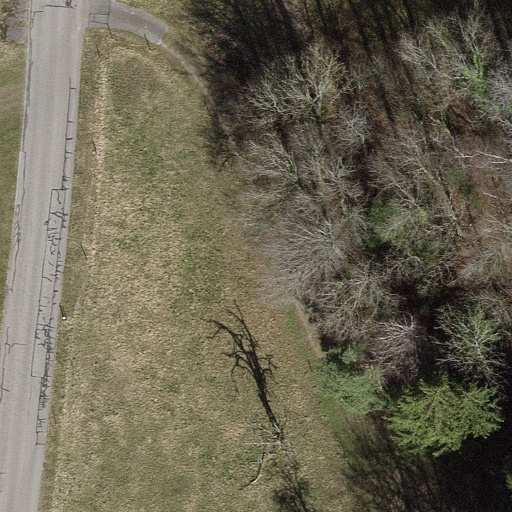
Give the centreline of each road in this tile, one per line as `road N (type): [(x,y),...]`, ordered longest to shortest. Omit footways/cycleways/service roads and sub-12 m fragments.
road 1 (tertiary): [(60,0),(12,511)]
road 2 (track): [(60,2),(146,26),(200,69),(334,353),(343,390)]
